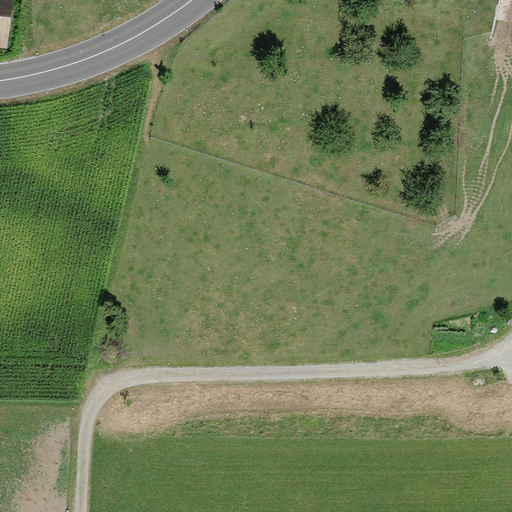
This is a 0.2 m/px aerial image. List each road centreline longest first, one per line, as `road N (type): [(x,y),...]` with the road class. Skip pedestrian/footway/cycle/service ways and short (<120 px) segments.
road 1 (track): [(75,511),(84,421),(103,387),(162,376),(511,359)]
road 2 (secondary): [(189,0),(93,55),(0,80)]
